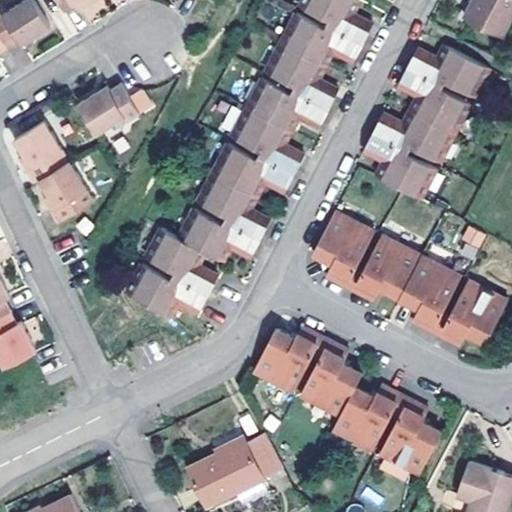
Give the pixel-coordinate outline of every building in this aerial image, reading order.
[(0,40),(4,47),(14,41),(17,45),(46,26),(28,0),(18,0),(0,12),(0,40)] [(76,8),(88,0),(53,0),(60,11),(72,3),(76,8)] [(347,8),(351,0),(300,0),(298,5),(325,19),(336,25),(338,30),(360,41),(369,24),(350,14),(347,8)] [(350,14),(356,0),(351,0),(347,8),(350,14)] [(511,0),(471,0),(463,18),(500,37),(511,13),(511,0)] [(333,32),(321,26),(295,12),(279,42),(318,62),(324,52),(331,51),(350,61),(360,41),(338,30),(333,32)] [(333,32),(338,30),(336,25),(325,19),(321,26),(333,32)] [(264,70),(292,84),(303,90),(306,96),(326,107),(335,91),(315,80),(312,73),(318,62),(279,42),(264,70)] [(441,42),(432,58),(439,56),(445,45),(441,42)] [(434,79),(443,83),(471,99),(487,67),(445,45),(439,56),(432,58),(413,49),(404,68),(429,81),(434,79)] [(324,65),(331,51),(324,52),(318,62),(324,65)] [(315,80),(324,65),(318,62),(312,73),(315,80)] [(468,104),(439,89),(431,85),(429,81),(404,68),(396,83),(415,94),(418,99),(412,112),(453,134),(468,104)] [(300,98),(288,91),(261,77),(245,108),(284,129),(290,116),(297,115),(317,125),(326,107),(306,96),(300,98)] [(431,85),(439,89),(443,83),(434,79),(429,81),(431,85)] [(103,82),(74,100),(93,131),(121,114),(123,119),(135,112),(116,81),(106,87),(103,82)] [(300,98),(306,96),(303,90),(292,84),(288,91),(300,98)] [(141,114),(154,107),(144,87),(131,93),(141,114)] [(418,99),(415,94),(400,123),(407,121),(412,112),(418,99)] [(284,129),(245,108),(230,136),(257,151),(269,157),(271,163),(291,174),(301,155),(281,145),(279,139),(284,129)] [(453,134),(412,112),(407,121),(400,123),(380,113),(370,134),(394,146),(402,145),(409,148),(438,163),(453,134)] [(289,132),(297,115),(290,116),(284,129),(289,132)] [(37,176),(67,157),(43,118),(12,136),(22,152),(29,163),(23,167),(31,179),(37,176)] [(281,145),(289,132),(284,129),(279,139),(281,145)] [(382,172),(374,174),(421,197),(434,171),(404,156),(397,152),(394,146),(370,134),(362,150),(381,160),(386,163),(382,172)] [(226,144),(212,172),(251,193),(256,185),(263,183),(282,192),(291,174),(271,163),(264,164),(253,158),(226,144)] [(397,152),(404,156),(409,148),(402,145),(394,146),(397,152)] [(269,157),(257,151),(253,158),(264,164),(271,163),(269,157)] [(29,163),(22,152),(16,156),(23,167),(29,163)] [(67,157),(37,176),(48,193),(54,205),(49,208),(57,219),(71,209),(92,197),(67,157)] [(386,163),(381,160),(374,174),(382,172),(386,163)] [(196,202),(224,217),(236,223),(238,228),(258,239),(268,219),(249,208),(246,202),(251,193),(212,172),(196,202)] [(256,195),(263,183),(256,185),(251,193),(256,195)] [(54,205),(48,193),(42,197),(49,208),(54,205)] [(249,208),(256,195),(251,193),(246,202),(249,208)] [(231,230),(219,224),(192,210),(177,239),(200,251),(205,254),(216,260),(221,250),(227,249),(247,259),(258,239),(238,228),(231,230)] [(346,284),(355,266),(373,231),(335,210),(314,251),(332,260),(326,273),(346,284)] [(236,223),(224,217),(219,224),(231,230),(238,228),(236,223)] [(468,225),(461,239),(479,248),(486,233),(468,225)] [(194,261),(200,251),(177,239),(159,230),(143,260),(171,274),(185,281),(187,287),(208,298),(217,280),(197,269),(194,261)] [(361,270),(352,287),(373,298),(380,286),(400,296),(421,256),(380,234),(361,270)] [(221,262),(227,249),(221,250),(216,260),(221,262)] [(194,261),(197,269),(205,254),(200,251),(194,261)] [(432,330),(442,312),(460,276),(421,256),(400,296),(419,306),(412,319),(432,330)] [(355,266),(346,284),(352,287),(361,270),(355,266)] [(179,289),(167,282),(139,267),(124,297),(164,318),(170,309),(178,307),(198,318),(208,298),(187,287),(179,289)] [(185,281),(171,274),(167,282),(179,289),(187,287),(185,281)] [(449,316),(439,333),(460,344),(468,332),(485,342),(507,301),(468,279),(449,316)] [(170,309),(164,318),(170,321),(178,307),(170,309)] [(0,354),(6,367),(34,353),(19,323),(13,326),(6,312),(0,315),(0,354)] [(442,312),(432,330),(439,333),(449,316),(442,312)] [(274,327),(252,369),(290,389),(309,353),(319,334),(300,324),(293,336),(274,327)] [(317,357),(327,338),(319,334),(309,353),(317,357)] [(346,348),(327,338),(317,357),(297,393),(338,415),(353,385),(361,371),(340,360),(346,348)] [(338,415),(332,426),(369,446),(386,413),(397,394),(378,384),(372,395),(353,385),(338,415)] [(397,394),(386,413),(395,417),(404,398),(397,394)] [(419,472),(440,431),(420,420),(425,409),(404,398),(395,417),(377,451),(419,472)] [(212,448),(213,451),(214,453),(245,438),(242,433),(212,448)] [(204,502),(262,473),(245,438),(214,453),(213,451),(186,465),(204,502)] [(503,511),(511,488),(511,472),(469,459),(459,492),(470,496),(465,511),(503,511)] [(204,502),(205,504),(263,476),(262,473),(204,502)] [(78,511),(70,494),(41,508),(42,511),(39,511),(78,511)]
